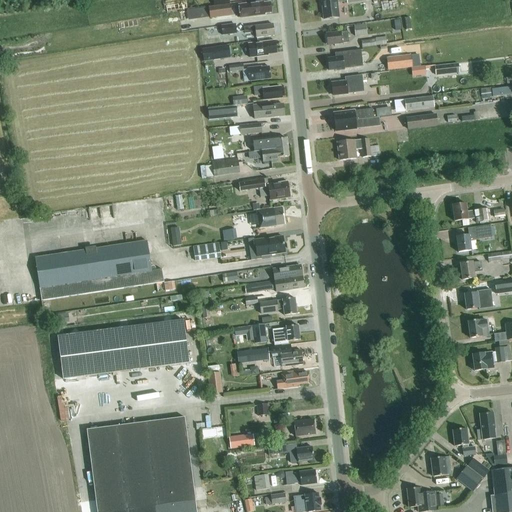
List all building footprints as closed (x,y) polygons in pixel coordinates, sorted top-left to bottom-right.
[(321,0),(324,20),(339,18),(337,3),(347,2),(347,3),(372,0),(321,0)] [(240,18),(255,16),(265,15),(265,14),(271,13),(270,3),(264,3),(264,2),(238,5),(240,18)] [(230,4),(208,7),(209,19),(232,16),(230,4)] [(235,24),(221,26),(222,36),(236,34),(235,24)] [(255,27),(255,26),(244,27),(244,33),(255,32),(256,38),(274,36),(273,24),(255,27)] [(366,25),(354,26),(355,37),(367,35),(366,25)] [(342,44),(349,43),(347,31),(341,32),(326,34),(327,46),(335,45),(335,47),(342,46),(342,44)] [(374,39),(361,41),(362,48),(386,45),(385,37),(374,38),(374,39)] [(248,44),(250,58),(268,56),(268,55),(276,54),(275,41),(248,44)] [(416,53),(416,49),(435,48),(434,42),(410,43),(410,53),(416,53)] [(203,62),(229,59),(228,47),(202,50),(203,62)] [(335,58),(327,59),(329,71),(335,70),(335,71),(344,70),(344,69),(363,67),(361,50),(334,53),(335,58)] [(387,58),(389,70),(413,67),(411,55),(387,58)] [(244,82),(249,81),(271,79),(269,67),(259,68),(259,67),(247,69),(248,70),(243,70),(243,64),(229,66),(229,72),(242,71),(244,82)] [(458,64),(434,66),(436,76),(459,73),(458,64)] [(345,78),(345,82),(332,84),(332,85),(330,85),(331,91),(332,91),(333,95),(338,95),(338,96),(348,95),(348,94),(364,92),(362,76),(345,78)] [(263,101),(282,98),(281,87),(269,88),(269,86),(254,88),(255,96),(263,95),(263,101)] [(511,86),(493,89),(494,97),(511,94),(511,86)] [(490,89),(480,90),(481,100),(491,98),(490,89)] [(432,96),(404,100),(406,111),(434,108),(432,96)] [(254,120),(265,118),(284,116),(283,104),(271,106),(271,104),(253,106),(254,120)] [(237,117),(236,106),(208,109),(209,120),(237,117)] [(334,114),(334,123),(363,119),(363,118),(367,118),(368,119),(373,118),(372,110),(362,111),(354,112),(334,114)] [(436,114),(406,118),(407,130),(438,126),(436,114)] [(356,129),(364,128),(380,126),(379,118),(373,119),(373,118),(368,119),(367,118),(363,118),(363,119),(334,123),(335,131),(356,129)] [(261,133),(260,124),(240,126),(241,135),(261,133)] [(253,152),(261,151),(288,148),(287,139),(275,140),(275,138),(268,138),(268,139),(252,141),(253,152)] [(356,159),(355,150),(361,150),(362,158),(380,156),(379,146),(370,147),(369,139),(354,141),(337,143),(339,161),(356,159)] [(289,157),(288,148),(261,151),(263,162),(271,161),(271,162),(278,161),(278,158),(289,157)] [(212,166),(214,177),(214,178),(240,174),(237,158),(212,162),(212,166)] [(240,192),(259,189),(260,198),(269,196),(270,201),(273,200),(273,201),(277,200),(290,198),(288,182),(268,185),(267,179),(238,183),(240,192)] [(469,226),(468,220),(476,219),(476,223),(488,222),(487,209),(467,212),(466,204),(452,206),(454,222),(462,221),(463,226),(469,226)] [(276,226),(285,224),(282,207),(274,209),(274,208),(257,211),(257,214),(251,215),(252,223),(258,222),(259,228),(276,226)] [(504,209),(493,211),(494,219),(505,217),(504,209)] [(469,235),(456,237),(458,253),(471,251),(470,241),(492,238),(490,225),(468,228),(469,235)] [(235,229),(223,231),(224,241),(237,240),(235,229)] [(190,235),(181,238),(184,246),(193,243),(190,235)] [(261,259),(261,256),(285,253),(282,237),(254,241),(254,239),(248,239),(251,260),(261,259)] [(153,266),(151,267),(147,241),(35,258),(41,301),(164,283),(162,269),(156,270),(155,268),(153,266)] [(218,243),(193,247),(195,262),(220,258),(218,243)] [(511,251),(487,254),(488,262),(511,259),(511,251)] [(474,273),(482,272),(481,263),(472,264),(472,263),(460,264),(462,280),(474,279),(474,273)] [(301,266),(273,270),(274,281),(302,277),(301,266)] [(236,273),(222,275),(223,283),(237,281),(236,273)] [(304,288),(302,277),(274,281),(250,285),(252,293),(275,289),(276,292),(281,292),(288,291),(288,290),(304,288)] [(511,291),(511,281),(495,284),(496,294),(511,291)] [(173,282),(164,283),(165,291),(174,290),(173,282)] [(476,293),(464,295),(466,310),(478,308),(479,310),(493,308),(493,307),(492,307),(490,291),(490,290),(476,292),(476,293)] [(257,297),(245,299),(246,306),(258,304),(257,297)] [(284,316),(296,314),(295,298),(282,300),(260,303),(261,314),(278,312),(278,310),(283,309),(284,316)] [(201,307),(203,319),(210,318),(209,307),(201,307)] [(68,312),(55,314),(56,325),(69,323),(68,312)] [(63,379),(189,363),(183,320),(57,337),(63,379)] [(483,337),(488,336),(486,321),(481,321),(468,322),(470,339),(483,337)] [(266,342),(264,324),(252,326),(254,344),(266,342)] [(274,345),(280,345),(289,344),(288,341),(300,340),(298,326),(286,327),(286,329),(272,330),(274,345)] [(290,346),(271,348),(272,358),(281,357),(282,367),(303,365),(301,351),(291,352),(290,346)] [(495,353),(492,353),(485,354),(472,356),(473,364),(471,365),(472,370),(475,370),(475,372),(487,370),(494,369),(493,364),(511,361),(510,347),(495,349),(495,353)] [(268,348),(237,352),(238,364),(269,360),(268,348)] [(277,390),(283,389),(298,387),(297,385),(309,384),(307,372),(296,374),(296,372),(281,374),(282,381),(276,382),(277,390)] [(207,374),(210,395),(223,393),(220,373),(207,374)] [(257,405),(258,416),(268,415),(267,404),(257,405)] [(495,439),(494,430),(495,430),(493,413),(480,415),(482,431),(477,431),(478,441),(495,439)] [(196,511),(184,417),(87,430),(97,511),(196,511)] [(296,437),(315,435),(313,420),(294,422),(296,437)] [(463,456),(476,454),(475,447),(468,448),(468,445),(467,429),(453,431),(455,447),(462,446),(463,448),(462,449),(463,456)] [(279,435),(280,443),(288,442),(287,434),(279,435)] [(241,437),(229,439),(230,450),(242,448),(241,437)] [(268,447),(269,455),(287,453),(287,445),(268,447)] [(298,463),(314,460),(312,447),(296,449),(296,451),(290,452),(291,461),(297,460),(298,463)] [(245,465),(261,463),(260,454),(245,455),(245,465)] [(505,454),(493,456),(494,467),(507,465),(505,454)] [(433,477),(451,475),(448,457),(431,459),(433,477)] [(471,461),(467,466),(483,479),(488,472),(487,471),(484,469),(481,467),(472,460),(471,461)] [(483,479),(466,466),(461,473),(470,479),(466,484),(474,490),(483,479)] [(491,496),(492,511),(511,511),(511,468),(491,470),(493,496),(491,496)] [(315,470),(299,473),(293,474),(292,472),(285,473),(287,486),(294,485),(294,484),(300,483),(301,486),(317,484),(315,470)] [(254,476),(256,491),(270,489),(268,474),(254,476)] [(417,507),(417,511),(420,511),(437,510),(435,492),(421,494),(420,488),(407,490),(409,508),(417,507)] [(265,498),(266,505),(286,502),(285,493),(271,495),(271,497),(265,498)] [(318,494),(293,497),(295,511),(311,511),(320,511),(320,506),(321,506),(320,498),(319,499),(318,494)] [(248,511),(253,511),(251,499),(244,501),(246,511),(248,511)]
